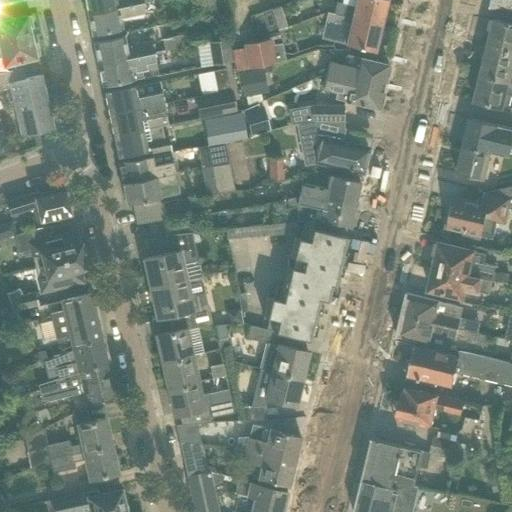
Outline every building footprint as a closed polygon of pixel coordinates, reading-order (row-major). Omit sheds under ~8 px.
[(0,0),(0,9),(4,8),(3,2),(11,0),(0,0)] [(84,0),(87,13),(142,2),(151,0),(84,0)] [(385,0),(354,0),(353,6),(336,2),(334,13),(351,18),(380,25),(385,0)] [(144,13),(142,2),(87,13),(92,35),(122,29),(120,18),(144,13)] [(268,32),(288,26),(281,5),(250,14),(254,25),(265,22),(268,32)] [(374,51),(379,27),(380,25),(351,18),(334,13),(326,11),(324,20),(337,23),(333,39),(345,42),(344,44),(374,51)] [(0,43),(30,36),(29,29),(32,28),(29,16),(26,17),(25,15),(0,21),(0,43)] [(511,23),(493,19),(486,47),(511,53),(511,23)] [(181,35),(161,39),(164,51),(184,46),(181,35)] [(39,55),(36,43),(32,44),(30,36),(0,43),(0,66),(3,65),(3,66),(36,58),(35,56),(39,55)] [(124,36),(113,38),(93,42),(97,64),(152,53),(150,41),(126,46),(124,36)] [(270,45),(269,37),(243,43),(244,48),(247,69),(274,64),(284,61),(281,43),(270,45)] [(231,62),(229,51),(227,38),(210,41),(214,65),(231,62)] [(511,53),(486,47),(480,75),(508,82),(511,82),(511,53)] [(247,69),(244,48),(232,50),(235,71),(247,69)] [(143,78),(141,68),(155,65),(152,53),(97,64),(102,86),(143,78)] [(384,81),(388,64),(356,56),(346,54),(344,65),(328,62),(325,74),(380,87),(382,81),(384,81)] [(8,82),(20,79),(24,79),(22,68),(3,72),(0,72),(0,89),(9,87),(8,82)] [(212,71),(216,91),(229,88),(225,68),(212,71)] [(380,91),(380,87),(325,74),(322,86),(337,90),(335,99),(345,101),(377,109),(381,91),(380,91)] [(24,79),(20,79),(8,82),(9,87),(21,136),(53,128),(40,75),(24,79)] [(507,108),(510,94),(511,94),(511,82),(508,82),(480,75),(474,101),(502,108),(502,107),(507,108)] [(163,103),(160,91),(136,96),(134,86),(103,92),(108,114),(163,103)] [(230,89),(229,88),(216,91),(194,96),(199,118),(236,110),(231,89),(230,89)] [(159,116),(165,114),(163,103),(108,114),(112,135),(161,125),(159,116)] [(343,121),(343,106),(311,105),(288,109),(290,124),(311,121),(343,121)] [(243,118),(214,124),(218,144),(224,142),(246,138),(243,118)] [(511,146),(511,128),(497,125),(469,118),(463,146),(490,152),(509,157),(511,146)] [(171,152),(168,134),(163,135),(161,125),(112,135),(117,157),(142,152),(143,157),(171,152)] [(362,173),(368,148),(340,142),(341,136),(318,131),(312,129),(298,132),(304,164),(315,162),(362,173)] [(228,162),(224,142),(218,144),(207,146),(210,165),(228,162)] [(484,179),(490,152),(463,146),(456,173),(484,179)] [(175,172),(173,160),(171,152),(143,157),(117,162),(121,183),(175,172)] [(282,157),(268,157),(269,180),(283,180),(282,157)] [(234,190),(228,162),(210,165),(216,194),(234,190)] [(179,193),(175,172),(121,183),(126,203),(131,202),(133,208),(160,203),(159,197),(179,193)] [(355,204),(360,182),(328,175),(325,189),(301,184),(299,194),(355,204)] [(511,208),(511,185),(511,186),(481,191),(479,200),(478,199),(477,204),(454,198),(447,227),(463,231),(462,235),(480,240),(481,236),(493,239),(497,222),(504,224),(508,208),(511,208)] [(67,202),(63,189),(39,195),(38,191),(6,201),(6,202),(10,215),(36,207),(38,215),(41,222),(50,219),(70,215),(68,210),(71,208),(70,203),(67,202)] [(349,227),(355,204),(299,194),(287,198),(287,207),(296,207),(297,221),(304,221),(313,220),(318,219),(330,222),(349,227)] [(200,197),(174,202),(174,206),(187,204),(188,209),(202,207),(200,197)] [(162,202),(160,203),(133,208),(135,223),(165,218),(162,202)] [(266,329),(274,331),(310,340),(320,298),(332,301),(347,236),(314,229),(313,220),(304,221),(300,238),(294,237),(289,255),(295,257),(293,267),(287,266),(282,287),(276,285),(273,298),(267,297),(263,315),(268,317),(266,329)] [(295,222),(225,229),(227,239),(295,232),(295,222)] [(79,243),(73,244),(70,232),(34,241),(32,229),(24,231),(14,236),(18,252),(29,249),(34,266),(33,267),(82,255),(79,243)] [(191,232),(184,233),(164,235),(168,253),(143,259),(149,288),(186,280),(182,264),(197,261),(191,232)] [(486,254),(473,251),(439,243),(434,266),(492,280),(495,266),(484,263),(486,254)] [(79,269),(85,268),(82,255),(33,267),(33,268),(34,268),(40,292),(83,281),(79,269)] [(488,294),(492,280),(434,266),(428,289),(462,297),(464,288),(488,294)] [(189,296),(186,280),(149,288),(156,317),(182,312),(185,328),(212,326),(204,292),(189,296)] [(13,311),(39,305),(35,291),(22,295),(19,287),(5,292),(13,311)] [(244,292),(237,294),(240,312),(246,311),(247,305),(244,292)] [(103,338),(98,317),(92,293),(61,300),(63,310),(50,313),(56,338),(69,335),(72,346),(103,338)] [(461,317),(464,308),(439,301),(406,293),(401,314),(459,328),(478,332),(481,322),(461,317)] [(459,328),(401,314),(396,337),(429,344),(431,332),(456,338),(487,346),(490,335),(478,332),(459,328)] [(228,337),(225,324),(215,325),(218,339),(228,337)] [(271,344),(274,331),(266,329),(250,325),(246,338),(271,344)] [(191,355),(185,328),(155,335),(161,362),(191,355)] [(109,364),(103,338),(72,346),(75,360),(50,366),(53,376),(57,375),(78,371),(109,364)] [(307,351),(288,347),(276,344),(270,371),(301,378),(307,351)] [(511,385),(511,363),(460,351),(458,356),(433,350),(413,345),(410,359),(407,359),(405,370),(407,370),(407,374),(417,377),(417,378),(420,379),(420,377),(425,379),(424,383),(428,384),(429,380),(453,385),(456,372),(511,385)] [(197,381),(191,355),(161,362),(167,388),(197,381)] [(211,378),(224,375),(222,363),(209,366),(211,378)] [(117,397),(109,364),(78,371),(57,375),(58,378),(36,385),(42,402),(59,397),(83,392),(86,404),(117,397)] [(294,405),(301,378),(270,371),(264,397),(294,405)] [(232,412),(227,389),(200,395),(197,381),(167,388),(173,415),(203,408),(202,404),(207,403),(210,417),(232,412)] [(482,406),(463,401),(406,387),(403,398),(401,397),(397,415),(431,423),(430,426),(456,432),(462,429),(465,417),(479,421),(482,406)] [(266,419),(265,405),(237,405),(240,420),(266,419)] [(104,418),(84,422),(77,424),(82,443),(70,446),(68,441),(47,445),(44,428),(24,438),(30,467),(49,459),(110,445),(104,418)] [(197,423),(175,425),(179,442),(202,445),(197,423)] [(294,461),(300,436),(268,428),(265,441),(248,437),(237,438),(235,448),(236,448),(245,449),(294,461)] [(453,459),(457,442),(434,437),(431,453),(453,459)] [(402,446),(391,443),(371,438),(361,481),(391,488),(394,474),(415,479),(422,450),(413,448),(414,444),(403,442),(402,446)] [(208,470),(202,445),(179,442),(186,475),(200,471),(205,472),(205,470),(208,470)] [(116,472),(110,445),(49,459),(52,472),(74,467),(73,461),(85,459),(89,478),(116,472)] [(288,486),(294,461),(245,449),(236,448),(236,449),(245,450),(242,461),(253,464),(251,475),(251,476),(252,477),(288,486)] [(209,471),(208,470),(205,470),(205,472),(200,471),(186,475),(194,511),(218,511),(210,473),(208,473),(209,471)] [(503,476),(491,479),(494,493),(507,490),(503,476)] [(255,511),(281,511),(286,490),(237,479),(234,492),(253,497),(250,511),(255,511)] [(396,489),(391,488),(361,481),(353,511),(411,511),(393,507),(394,501),(413,506),(417,488),(397,483),(396,489)] [(96,490),(92,491),(45,501),(47,511),(124,511),(119,489),(98,495),(96,490)]
